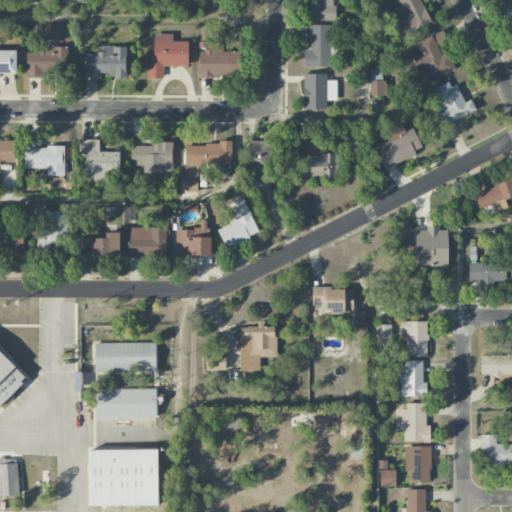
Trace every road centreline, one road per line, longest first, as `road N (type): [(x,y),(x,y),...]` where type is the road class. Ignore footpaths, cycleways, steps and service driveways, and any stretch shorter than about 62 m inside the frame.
road 1 (residential): [(511,140),(216,288),(0,288)]
road 2 (residential): [(268,106),(0,107)]
road 3 (residential): [(465,511),(462,318)]
